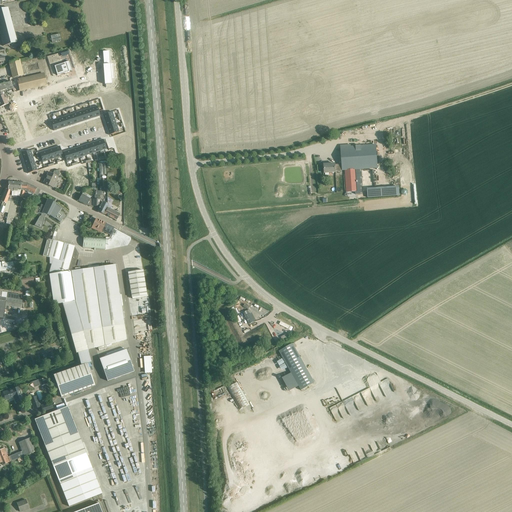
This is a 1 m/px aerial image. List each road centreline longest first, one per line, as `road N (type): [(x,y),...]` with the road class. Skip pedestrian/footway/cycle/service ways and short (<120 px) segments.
road 1 (tertiary): [(511,423),(280,305),(227,255),(190,164),(176,0)]
road 2 (secondary): [(148,0),(183,511)]
road 3 (residential): [(6,171),(122,227)]
road 4 (unknown): [(190,164),(310,146)]
